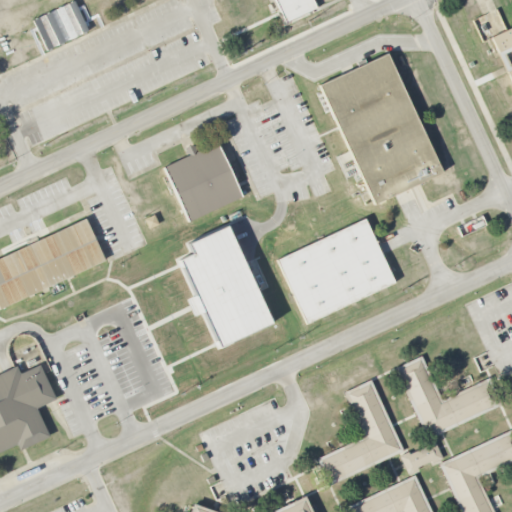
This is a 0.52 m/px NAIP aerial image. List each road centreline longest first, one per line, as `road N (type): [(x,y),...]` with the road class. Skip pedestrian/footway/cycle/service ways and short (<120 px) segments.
road 1 (residential): [(511,260),(0,500)]
road 2 (residential): [(0,191),(408,0)]
road 3 (residential): [(418,0),(511,204)]
road 4 (residential): [(290,55),(314,72),(380,42),(438,41)]
road 5 (residential): [(380,247),(506,191)]
